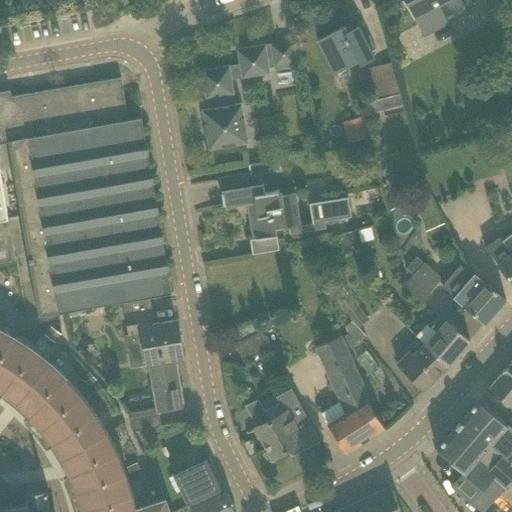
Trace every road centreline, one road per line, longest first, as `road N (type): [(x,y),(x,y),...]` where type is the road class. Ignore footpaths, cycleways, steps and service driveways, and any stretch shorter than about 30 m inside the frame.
road 1 (unclassified): [(268,511),(252,500),(211,411),(154,71),(138,51)]
road 2 (unclassified): [(391,455),(511,326)]
road 3 (unclassified): [(0,66),(111,45),(138,51)]
